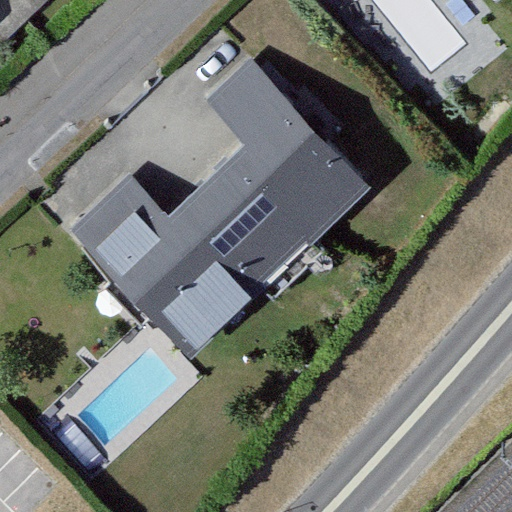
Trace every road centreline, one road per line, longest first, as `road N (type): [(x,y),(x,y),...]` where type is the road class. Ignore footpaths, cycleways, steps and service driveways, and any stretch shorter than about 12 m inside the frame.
road 1 (unclassified): [(511,311),(331,511)]
road 2 (residential): [(0,165),(176,0)]
